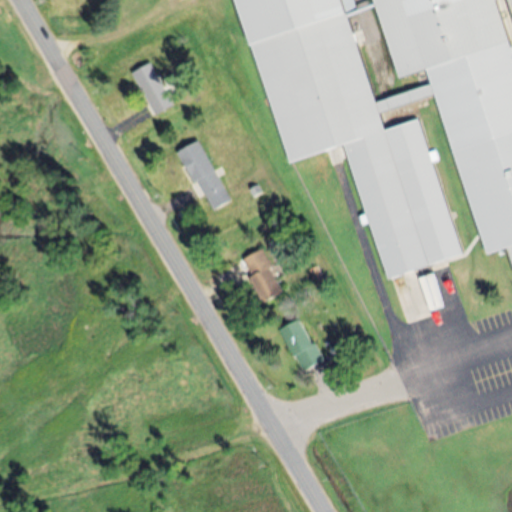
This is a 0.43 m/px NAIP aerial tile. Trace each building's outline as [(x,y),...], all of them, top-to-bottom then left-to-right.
[(511,0),(376,0),(379,5),(357,0),(240,0),(289,164),(349,146),(389,280),(464,257),(424,120),(387,131),(382,114),(440,96),(487,253),(511,259),(511,0)] [(156,116),(176,107),(155,62),(135,71),(156,116)] [(203,142),(184,151),(213,213),(233,203),(203,142)] [(286,296),(266,251),(244,260),(264,305),(286,296)] [(306,372),(325,361),(302,320),(283,331),(306,372)]
